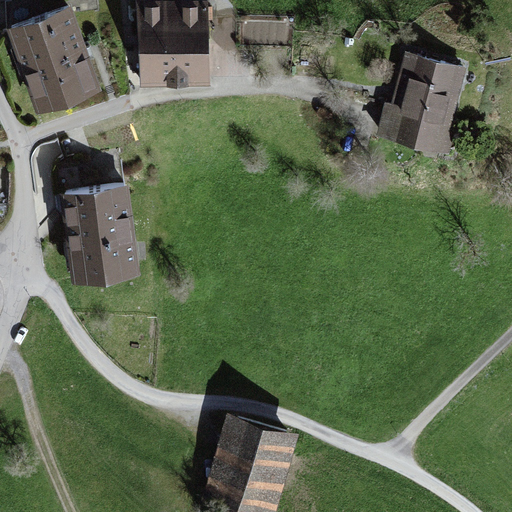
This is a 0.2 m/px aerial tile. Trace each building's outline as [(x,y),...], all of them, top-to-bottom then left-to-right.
[(210,0),(137,0),(143,86),(213,84),(210,0)] [(75,3),(10,27),(43,111),(105,89),(75,3)] [(467,67),(406,50),(392,103),(386,102),(377,135),(450,153),(453,139),(449,133),(467,67)] [(133,181),(63,190),(76,280),(145,271),(133,181)] [(273,511),(296,424),(227,404),(201,497),(248,511),(273,511)]
